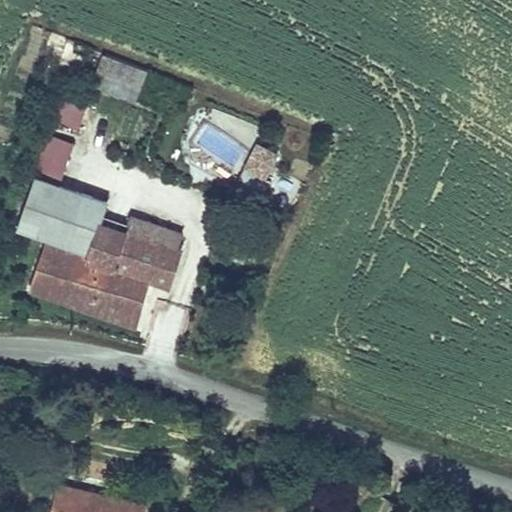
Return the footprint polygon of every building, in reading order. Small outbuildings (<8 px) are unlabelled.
[(146,66),(104,51),(92,83),(134,98),(146,66)] [(46,129),(78,137),(87,100),(55,92),(46,129)] [(64,172),(74,136),(46,129),(36,165),(64,172)] [(265,179),(280,150),(257,139),(242,167),(265,179)] [(47,234),(91,249),(101,220),(104,212),(110,195),(36,169),(17,223),(47,234)] [(123,228),(101,220),(91,249),(47,234),(28,289),(134,326),(151,279),(171,286),(185,247),(178,244),(183,230),(129,211),(126,220),(123,228)] [(101,220),(123,228),(126,220),(104,212),(101,220)] [(143,511),(147,497),(59,476),(50,511),(143,511)]
